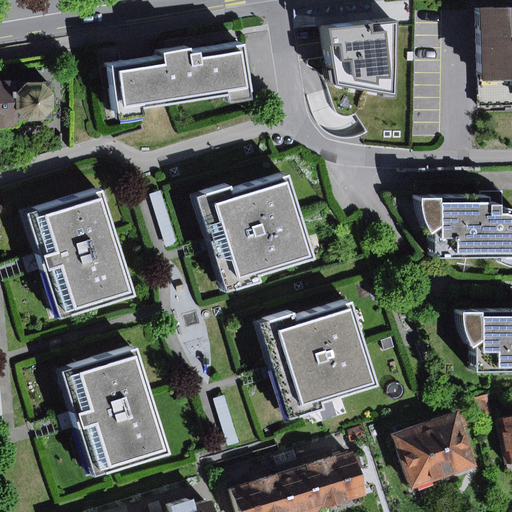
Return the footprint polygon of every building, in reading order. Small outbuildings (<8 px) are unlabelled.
[(511,5),(468,6),(469,76),(480,75),(481,106),(511,105),(511,95),(511,94),(511,5)] [(391,15),(314,21),(321,85),(389,95),(391,15)] [(167,59),(114,67),(121,113),(254,93),(247,48),(195,56),(194,48),(166,52),(167,59)] [(0,81),(0,128),(18,126),(19,121),(28,121),(29,122),(44,122),(56,111),(56,95),(46,83),(0,81)] [(224,186),(191,196),(206,246),(220,290),(253,280),(250,272),(304,256),(281,179),(227,195),(224,186)] [(95,190),(20,212),(35,264),(52,319),(127,297),(95,190)] [(470,190),(397,190),(396,199),(398,208),(402,217),(407,226),(417,218),(416,251),(486,248),(485,257),(491,260),(501,264),(510,264),(508,210),(502,207),(495,204),(485,201),(483,201),(476,200),(475,195),(470,195),(470,190)] [(160,191),(149,195),(167,246),(178,242),(160,191)] [(287,312),(253,322),(268,373),(282,418),(318,407),(316,400),(370,383),(345,301),(289,319),(287,312)] [(511,306),(446,307),(446,316),(448,325),(452,334),(457,343),(467,335),(466,367),(511,366),(511,306)] [(129,348),(56,370),(72,420),(89,476),(162,454),(129,348)] [(483,394),(468,397),(472,416),(487,413),(483,394)] [(225,395),(213,399),(229,446),(241,442),(225,395)] [(445,408),(380,430),(398,483),(405,481),(411,484),(419,482),(420,476),(463,461),(445,408)] [(511,410),(489,415),(498,460),(511,457),(511,410)] [(362,425),(348,429),(351,441),(366,437),(362,425)] [(294,450),(274,456),(277,466),(297,460),(294,450)] [(355,452),(325,461),(339,506),(369,497),(355,452)] [(339,506),(325,461),(297,470),(310,511),(320,511),(339,506)] [(310,511),(297,470),(266,479),(276,511),(310,511)] [(276,511),(266,479),(250,484),(233,489),(240,511),(276,511)] [(207,511),(205,503),(190,508),(188,501),(167,507),(168,511),(207,511)]
